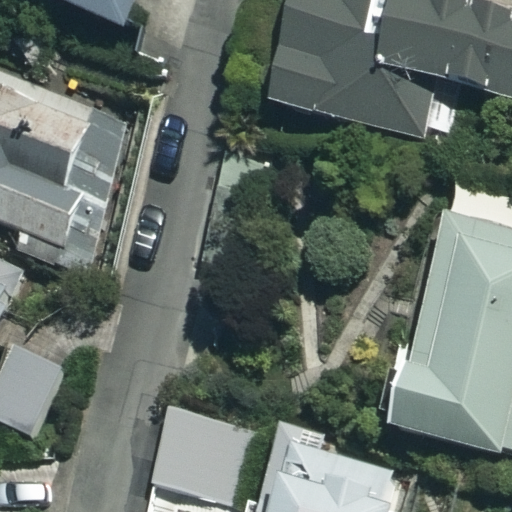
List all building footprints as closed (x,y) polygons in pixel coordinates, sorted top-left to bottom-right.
[(30,0),(144,44),(161,0),(30,0)] [(511,0),(322,0),(296,123),(434,152),(447,93),(505,105),(497,143),(511,145),(511,0)] [(0,220),(68,248),(90,194),(75,188),(101,126),(0,84),(0,220)] [(277,170),(235,159),(206,273),(248,284),(277,170)] [(511,218),(466,208),(415,445),(511,465),(511,218)] [(0,364),(34,278),(0,265),(0,364)] [(76,377),(32,357),(0,426),(0,427),(43,448),(76,377)] [(246,434),(175,419),(159,492),(229,508),(246,434)] [(409,511),(417,484),(292,450),(275,511),(409,511)]
